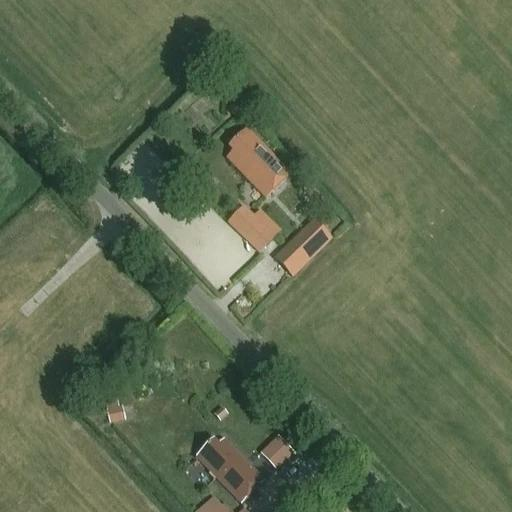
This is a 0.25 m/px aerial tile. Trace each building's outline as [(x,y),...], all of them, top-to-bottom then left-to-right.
[(265,202),(290,178),(247,133),(228,151),(232,155),(226,161),(265,202)] [(150,199),(176,172),(145,142),(119,168),(150,199)] [(327,207),(308,186),(302,192),(306,195),(300,200),(306,207),(311,202),(321,212),(327,207)] [(258,257),(274,241),(265,233),(272,226),(260,215),(254,222),(251,219),(236,235),(258,257)] [(109,427),(125,424),(122,409),(106,412),(109,427)] [(258,455),(275,473),(295,453),(278,436),(258,455)] [(241,507),(264,485),(223,443),(218,448),(213,443),(195,461),(241,507)] [(222,511),(213,502),(201,511),(222,511)]
